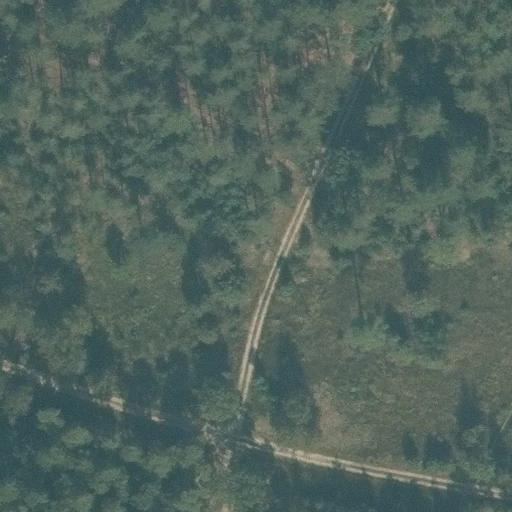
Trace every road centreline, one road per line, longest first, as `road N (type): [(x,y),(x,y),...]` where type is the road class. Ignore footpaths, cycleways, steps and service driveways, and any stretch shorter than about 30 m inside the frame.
road 1 (track): [(395,0),(265,297),(225,511)]
road 2 (track): [(0,348),(237,440),(511,492)]
